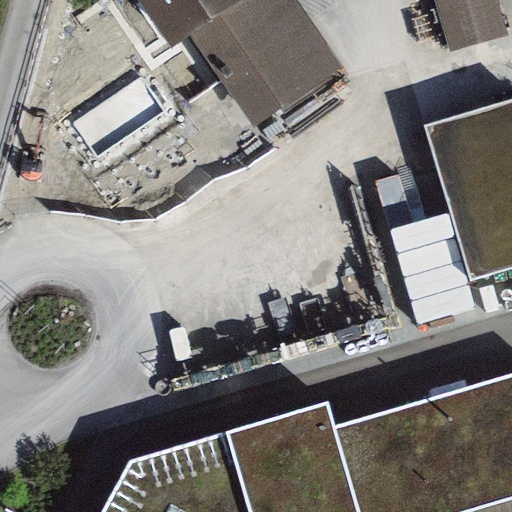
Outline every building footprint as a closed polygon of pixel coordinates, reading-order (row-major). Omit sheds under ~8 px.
[(122,0),(164,57),(243,0),(122,0)] [(282,0),(243,0),(164,57),(173,69),(192,56),(255,143),(341,81),(282,0)] [(496,0),(428,0),(447,66),(511,48),(496,0)] [(471,292),(511,280),(511,115),(426,141),(471,292)] [(511,511),(511,389),(334,439),(326,410),(122,469),(98,511),(511,511)]
